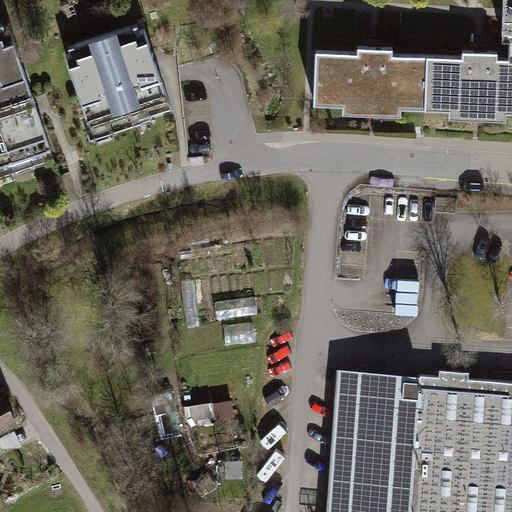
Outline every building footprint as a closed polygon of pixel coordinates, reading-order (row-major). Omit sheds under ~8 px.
[(2,20),(0,20),(0,99),(27,90),(2,20)] [(141,25),(66,51),(91,122),(166,95),(141,25)] [(359,56),(322,54),(320,105),(346,106),(346,115),(400,116),(400,110),(426,110),(428,59),(393,58),(394,50),(359,49),(359,56)] [(466,59),(431,58),(430,109),(453,110),(453,118),(507,120),(507,113),(511,113),(511,61),(501,61),(501,54),(466,53),(466,59)] [(511,511),(511,383),(338,372),(328,511),(511,511)] [(0,431),(17,423),(3,395),(0,396),(0,431)]
